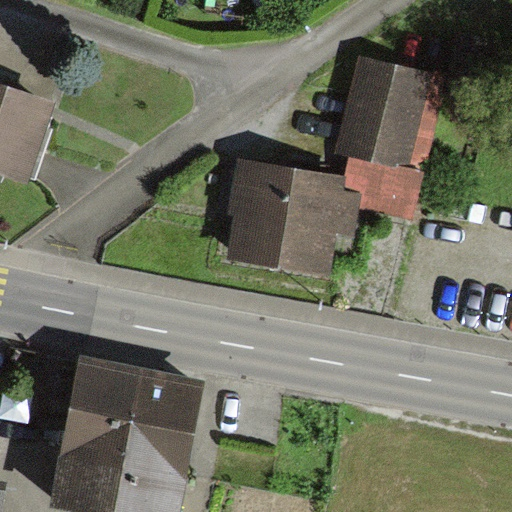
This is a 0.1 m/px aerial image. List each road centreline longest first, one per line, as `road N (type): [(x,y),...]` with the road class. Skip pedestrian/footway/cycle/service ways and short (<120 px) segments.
road 1 (tertiary): [(0,298),(511,393)]
road 2 (residential): [(251,91),(222,69),(14,0)]
road 3 (residential): [(66,242),(77,224),(251,91)]
road 4 (residential): [(251,91),(378,0)]
